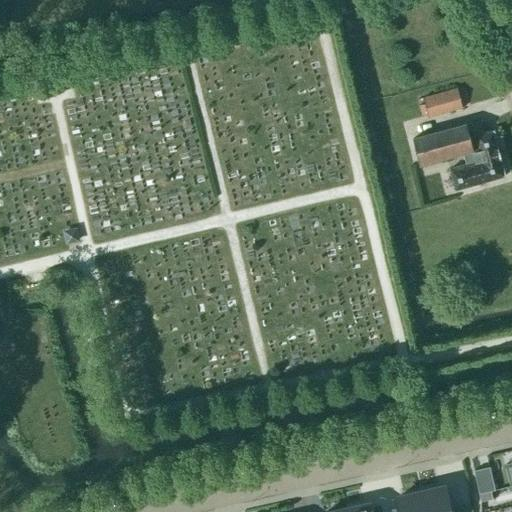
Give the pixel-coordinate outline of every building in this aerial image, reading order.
[(423,99),(425,105),(419,107),(422,118),(428,117),(428,118),(462,109),(456,90),(423,99)] [(454,190),(505,177),(494,132),(484,134),(481,121),(412,139),(418,165),(463,153),(466,165),(449,170),(454,190)] [(495,491),(490,468),(474,471),(479,495),(491,492),(495,491)] [(450,511),(444,487),(421,492),(425,511),(450,511)] [(400,511),(425,511),(421,492),(398,498),(400,511)] [(492,500),(491,492),(479,495),(481,503),(492,500)]
